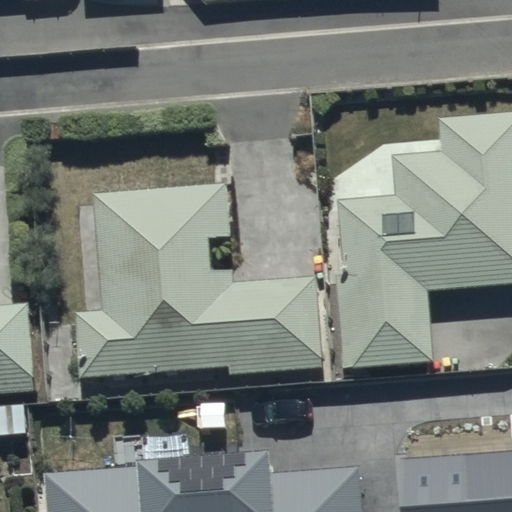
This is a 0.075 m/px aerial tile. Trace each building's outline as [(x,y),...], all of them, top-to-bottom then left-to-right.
[(394,196),(338,200),(344,277),(337,277),(344,370),(435,362),(429,295),(511,287),(511,117),(435,124),(437,152),(391,156),(394,196)] [(226,183),(94,193),(104,316),(76,318),(81,378),(230,367),(231,376),(322,369),(315,280),(235,286),(234,271),(213,272),(210,241),(230,240),(226,183)] [(0,396),(31,395),(26,308),(0,308),(0,396)] [(511,511),(511,448),(403,457),(407,511),(511,511)] [(277,466),(54,483),(56,511),(364,511),(362,478),(279,485),(277,466)]
